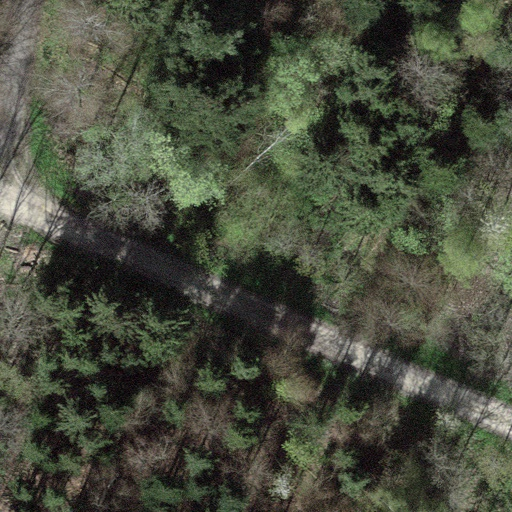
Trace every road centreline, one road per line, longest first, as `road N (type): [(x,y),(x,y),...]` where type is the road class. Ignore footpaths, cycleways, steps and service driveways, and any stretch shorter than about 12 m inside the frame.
road 1 (track): [(511,423),(0,202)]
road 2 (track): [(13,0),(10,207)]
